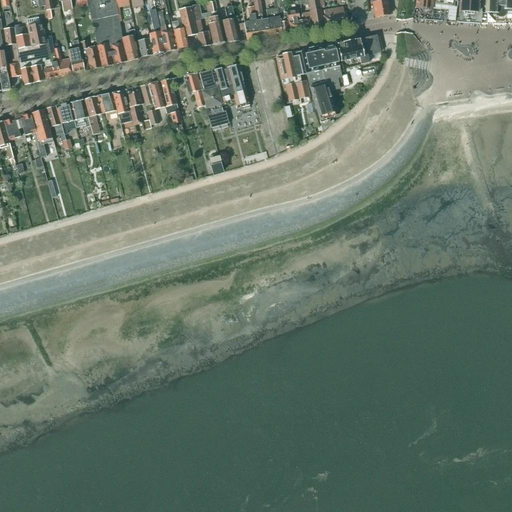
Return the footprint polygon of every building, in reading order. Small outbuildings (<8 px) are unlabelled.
[(46,11),(53,11),(51,0),(44,0),(45,6),(46,11)] [(60,0),(62,12),(72,10),(69,0),(60,0)] [(75,0),(78,8),(88,6),(86,0),(75,0)] [(121,38),(115,0),(86,0),(96,47),(101,68),(125,62),(120,44),(123,43),(121,38)] [(129,9),(127,0),(115,0),(118,11),(129,9)] [(229,0),(226,0),(222,1),(223,9),(224,9),(231,8),(229,0)] [(252,0),(253,7),(254,15),(255,15),(262,14),(259,0),(252,0)] [(274,10),(265,11),(267,20),(270,36),(281,35),(279,23),(286,22),(287,22),(286,15),(286,13),(283,0),(272,0),(273,1),(274,10)] [(299,0),(300,5),(308,4),(309,13),(311,30),(323,28),(318,0),(299,0)] [(372,0),(373,3),(373,4),(372,4),(373,9),(374,9),(375,18),(381,17),(383,18),(386,17),(388,16),(389,16),(387,1),(385,1),(385,0),(372,0)] [(416,0),(415,7),(422,8),(422,10),(430,11),(431,9),(432,9),(433,2),(453,5),(453,0),(416,0)] [(459,0),(459,12),(463,12),(463,14),(473,15),(473,13),(477,13),(478,0),(459,0)] [(511,0),(485,0),(485,13),(495,14),(496,16),(498,17),(500,18),(501,18),(503,17),(505,16),(506,15),(506,10),(511,10),(511,0)] [(190,7),(193,21),(200,20),(201,20),(210,18),(210,17),(217,16),(217,12),(216,12),(213,2),(205,4),(207,14),(199,16),(197,5),(190,7)] [(324,28),(336,26),(348,24),(344,7),(325,10),(321,11),(324,28)] [(190,8),(178,10),(182,29),(185,38),(186,37),(189,37),(193,36),(196,35),(193,22),(190,8)] [(221,22),(226,43),(239,41),(231,8),(224,9),(227,20),(221,22)] [(298,10),(286,12),(290,33),(301,32),(311,30),(309,13),(301,15),(301,14),(298,14),(298,10)] [(161,12),(155,13),(159,32),(164,53),(167,53),(175,51),(171,30),(165,31),(161,12)] [(257,21),(256,21),(255,15),(254,15),(248,16),(249,22),(244,23),(244,24),(245,31),(246,40),(258,38),(256,27),(258,27),(257,21)] [(212,23),(208,24),(213,45),(225,43),(224,43),(217,16),(210,17),(210,18),(212,23)] [(21,28),(14,29),(16,44),(17,51),(22,76),(24,86),(33,84),(46,81),(42,70),(52,69),(51,63),(49,63),(44,38),(42,24),(39,25),(38,18),(26,20),(27,27),(28,35),(22,36),(21,28)] [(194,22),(193,22),(196,35),(199,48),(207,46),(211,46),(211,45),(207,32),(202,33),(201,28),(199,20),(194,22)] [(258,27),(256,27),(258,38),(270,36),(267,20),(257,21),(258,27)] [(176,22),(171,23),(177,50),(180,49),(181,49),(182,50),(186,49),(187,48),(188,47),(186,37),(185,38),(182,29),(178,30),(176,22)] [(286,22),(279,23),(281,35),(288,34),(286,22)] [(5,46),(9,45),(16,44),(14,29),(13,28),(4,30),(5,46)] [(128,38),(122,40),(128,62),(135,60),(137,60),(139,59),(138,59),(136,52),(134,43),(133,37),(136,37),(134,30),(127,31),(128,38)] [(159,32),(149,35),(154,56),(162,54),(164,53),(159,32)] [(140,58),(153,56),(148,35),(144,36),(145,40),(136,42),(140,58)] [(52,69),(42,70),(46,81),(59,78),(54,50),(51,36),(44,38),(49,63),(51,63),(52,69)] [(337,45),(334,46),(338,63),(359,58),(360,65),(369,63),(367,56),(380,53),(378,47),(376,36),(359,40),(354,41),(343,43),(337,45)] [(1,41),(0,40),(0,86),(1,91),(10,90),(8,78),(5,64),(3,52),(1,41)] [(73,75),(84,72),(81,57),(80,51),(78,41),(73,42),(75,50),(68,51),(69,59),(73,75)] [(81,57),(84,72),(100,69),(96,47),(88,49),(87,41),(81,43),(82,51),(80,51),(81,57)] [(9,79),(22,76),(17,51),(16,44),(9,45),(13,65),(6,66),(7,69),(9,79)] [(338,63),(334,46),(325,48),(325,47),(316,49),(316,48),(310,50),(301,52),(306,75),(309,87),(319,121),(336,116),(328,92),(339,90),(337,79),(341,78),(340,71),(338,65),(338,63)] [(61,61),(58,49),(54,50),(59,78),(70,75),(71,76),(73,75),(69,59),(61,61)] [(282,56),(276,58),(280,77),(280,80),(287,79),(288,85),(285,86),(289,102),(308,97),(305,82),(301,83),(300,77),(306,75),(301,52),(299,53),(290,54),(282,56)] [(211,71),(198,74),(202,88),(200,89),(205,107),(205,109),(210,128),(228,124),(225,112),(223,113),(221,106),(220,104),(234,100),(235,103),(236,109),(249,106),(247,97),(249,96),(240,66),(238,67),(238,65),(216,70),(211,71)] [(170,80),(171,86),(185,82),(187,93),(194,92),(198,108),(205,107),(200,89),(196,74),(183,77),(170,80)] [(170,80),(159,82),(165,108),(167,115),(170,114),(177,112),(175,105),(176,105),(171,86),(170,80)] [(148,85),(155,110),(164,108),(158,83),(148,85)] [(150,126),(158,124),(154,111),(155,110),(148,85),(140,87),(150,126)] [(133,126),(142,124),(137,106),(142,105),(138,88),(125,91),(133,126)] [(113,94),(120,125),(131,122),(128,112),(123,91),(115,93),(113,94)] [(101,96),(96,97),(101,114),(105,114),(107,121),(110,120),(110,117),(109,115),(117,114),(112,94),(103,96),(101,96)] [(101,115),(96,97),(84,100),(88,115),(85,115),(86,118),(87,118),(92,134),(93,136),(99,134),(95,117),(101,115)] [(79,101),(70,103),(74,121),(76,129),(85,127),(86,128),(84,128),(87,135),(92,134),(87,118),(86,118),(85,115),(82,101),(81,101),(79,101)] [(60,106),(55,107),(63,132),(63,133),(63,134),(64,136),(67,135),(67,132),(76,129),(74,121),(70,103),(62,105),(60,106)] [(55,107),(44,110),(49,128),(54,127),(56,133),(56,136),(61,134),(63,134),(63,133),(63,132),(55,107)] [(46,157),(42,142),(52,139),(44,110),(30,114),(36,134),(34,134),(40,158),(46,157)] [(177,112),(170,114),(173,124),(181,122),(178,112),(177,112)] [(30,114),(19,117),(24,136),(36,133),(30,114)] [(3,122),(8,141),(20,138),(15,119),(3,122)] [(322,132),(331,125),(329,120),(320,123),(322,132)] [(8,141),(3,122),(0,122),(0,145),(5,145),(9,160),(10,160),(13,159),(10,148),(8,141)] [(64,151),(71,149),(69,140),(62,142),(64,151)] [(213,159),(213,156),(209,157),(212,167),(211,167),(214,175),(222,173),(220,165),(221,165),(219,157),(213,159)]
